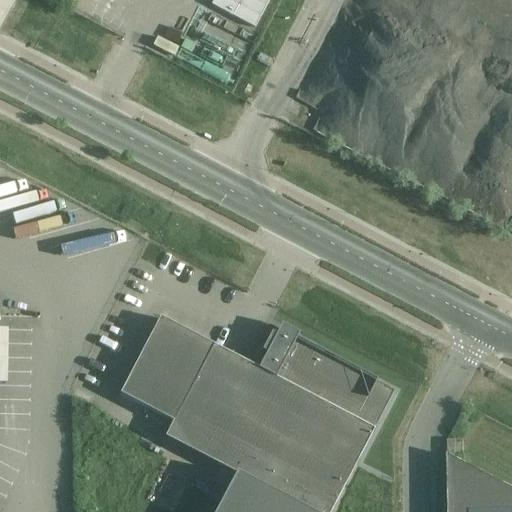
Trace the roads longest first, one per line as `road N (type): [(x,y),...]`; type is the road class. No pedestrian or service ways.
road 1 (tertiary): [(483,326),(0,71)]
road 2 (unclassified): [(419,511),(425,447),(483,326)]
